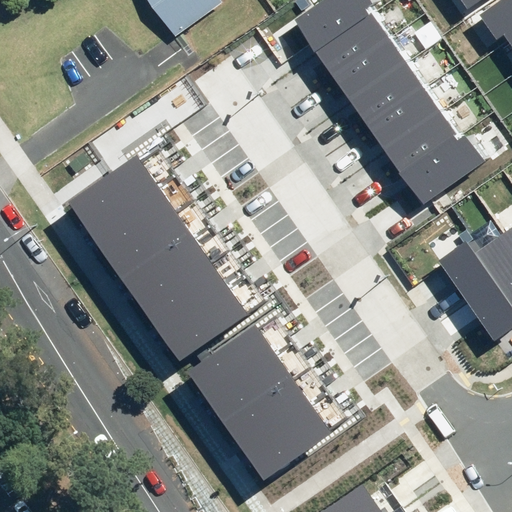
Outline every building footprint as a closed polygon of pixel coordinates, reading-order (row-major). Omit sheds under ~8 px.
[(159,0),(181,32),(228,0),(159,0)] [(319,0),(293,19),(312,44),(373,0),(319,0)] [(377,0),(373,0),(312,44),(331,70),(395,23),(377,0)] [(511,33),(511,0),(504,0),(494,7),(511,33)] [(395,23),(331,70),(349,96),(414,49),(395,23)] [(414,49),(349,96),(368,121),(432,75),(414,49)] [(281,175),(294,193),(326,170),(315,155),(323,149),(258,60),(213,93),(275,179),(281,175)] [(432,75),(368,121),(387,147),(451,100),(432,75)] [(451,100),(387,147),(405,173),(470,126),(451,100)] [(470,126),(405,173),(424,198),(488,152),(470,126)] [(95,195),(114,220),(176,175),(157,150),(95,195)] [(114,220),(132,245),(194,200),(176,175),(114,220)] [(325,294),(329,291),(337,302),(379,272),(370,261),(408,233),(373,185),(289,245),(296,254),(279,266),(300,295),(317,283),(325,294)] [(132,245),(151,270),(213,225),(194,200),(132,245)] [(151,270),(169,295),(231,251),(213,225),(151,270)] [(511,227),(510,225),(485,243),(511,281),(511,227)] [(481,237),(455,255),(508,330),(511,327),(511,281),(485,243),(481,237)] [(169,295),(188,321),(250,276),(231,251),(169,295)] [(188,321),(206,346),(268,301),(250,276),(188,321)] [(275,323),(219,364),(236,387),(292,346),(275,323)] [(292,346),(236,387),(253,409),(309,368),(292,346)] [(309,368),(253,409),(270,432),(326,391),(309,368)] [(326,391),(270,432),(287,455),(343,413),(326,391)] [(391,511),(374,487),(339,511),(391,511)]
